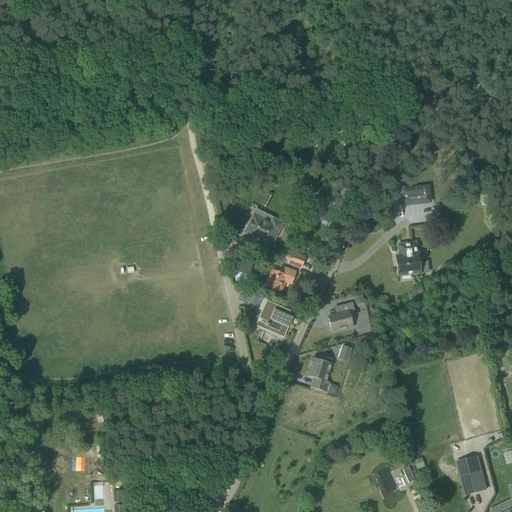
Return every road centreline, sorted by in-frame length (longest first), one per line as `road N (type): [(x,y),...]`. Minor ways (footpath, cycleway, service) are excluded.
road 1 (residential): [(331,267),(216,511)]
road 2 (unknown): [(384,146),(331,267)]
